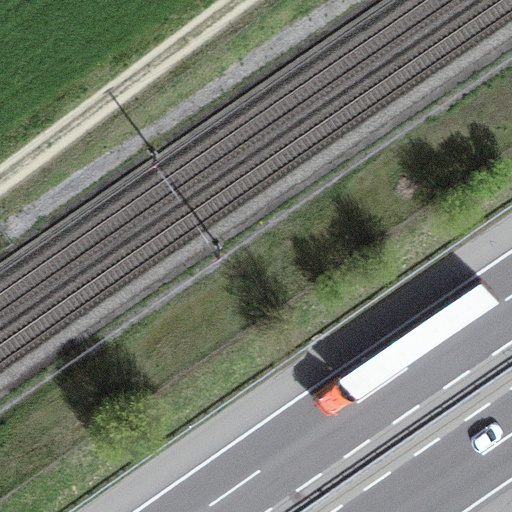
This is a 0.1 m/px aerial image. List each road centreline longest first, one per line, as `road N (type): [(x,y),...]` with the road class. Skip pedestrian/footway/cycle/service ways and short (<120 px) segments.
road 1 (motorway): [(511,296),(200,511)]
road 2 (track): [(0,179),(237,0)]
road 3 (motorway): [(399,511),(511,433)]
